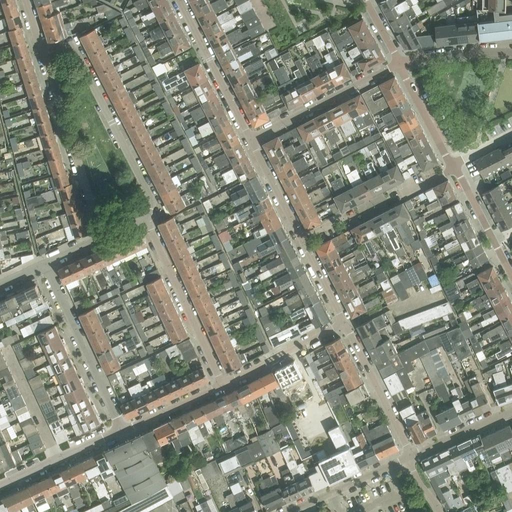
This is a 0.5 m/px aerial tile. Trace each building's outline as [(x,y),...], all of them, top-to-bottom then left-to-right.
[(67,0),(56,0),(52,1),(38,6),(41,18),(55,13),(53,8),(59,6),(68,3),(67,0)] [(151,3),(153,6),(165,0),(147,0),(136,6),(138,10),(151,3)] [(167,0),(165,0),(153,6),(154,10),(142,16),(144,21),(171,7),(167,0)] [(194,8),(209,1),(208,0),(191,0),(190,1),(194,8)] [(218,0),(211,4),(209,1),(194,8),(198,16),(225,2),(224,0),(218,0)] [(249,0),(248,0),(240,5),(236,6),(240,14),(253,7),(249,0)] [(382,0),(379,2),(384,12),(405,0),(382,0)] [(405,0),(384,12),(388,19),(412,6),(414,4),(411,0),(405,0)] [(431,15),(457,0),(442,0),(427,9),(431,15)] [(506,10),(506,0),(482,0),(482,9),(477,8),(477,9),(477,15),(478,15),(481,40),(481,39),(511,35),(511,12),(499,14),(498,10),(506,10)] [(15,1),(4,5),(7,18),(19,14),(15,1)] [(198,16),(202,24),(217,16),(215,13),(228,7),(225,2),(198,16)] [(104,5),(96,7),(98,14),(105,12),(113,9),(104,5)] [(388,19),(397,34),(412,26),(408,20),(417,15),(412,6),(388,19)] [(159,19),(160,22),(175,14),(171,7),(144,21),(146,25),(159,19)] [(240,14),(245,21),(257,15),(253,7),(240,14)] [(113,9),(105,12),(108,20),(120,14),(120,13),(113,9)] [(133,17),(129,9),(125,12),(124,12),(128,19),(133,17)] [(227,11),(217,16),(202,24),(206,31),(234,17),(231,13),(229,14),(227,11)] [(46,29),(64,24),(60,12),(55,13),(41,18),(44,25),(46,29)] [(7,32),(10,31),(11,30),(21,27),(23,27),(19,14),(7,18),(3,19),(7,32)] [(175,14),(160,22),(162,25),(149,31),(152,36),(179,22),(175,14)] [(249,29),(261,23),(257,15),(245,21),(247,26),(249,29)] [(480,40),(481,40),(478,15),(477,15),(467,16),(467,22),(470,41),(480,39),(480,40)] [(122,26),(127,24),(123,17),(118,19),(122,26)] [(236,22),(234,17),(206,31),(210,39),(225,31),(235,27),(233,23),(236,22)] [(336,43),(368,26),(363,19),(349,27),(351,30),(340,35),(338,31),(331,35),(336,43)] [(66,29),(72,27),(70,22),(64,24),(46,29),(47,34),(46,34),(49,42),(57,39),(60,38),(68,36),(66,29)] [(183,30),(179,22),(152,36),(154,40),(167,34),(168,37),(183,30)] [(470,41),(467,22),(457,23),(459,42),(470,41)] [(249,29),(242,33),(214,47),(219,56),(233,48),(233,47),(231,44),(244,37),(250,34),(252,38),(265,31),(261,23),(249,29)] [(417,23),(412,26),(397,34),(404,48),(434,45),(433,35),(417,37),(414,32),(420,28),(417,23)] [(457,23),(446,25),(448,43),(459,42),(457,23)] [(135,34),(140,32),(136,24),(131,27),(135,34)] [(448,43),(446,25),(435,26),(437,45),(448,43)] [(123,29),(127,36),(131,33),(128,26),(123,29)] [(372,34),(368,26),(336,43),(339,48),(340,51),(343,49),(342,46),(355,39),(357,42),(372,34)] [(25,41),(21,27),(11,30),(10,31),(14,43),(14,44),(25,41)] [(95,28),(80,36),(85,45),(103,36),(102,34),(99,36),(95,28)] [(226,35),(225,31),(210,39),(214,47),(242,33),(240,30),(239,28),(226,35)] [(183,30),(168,37),(170,40),(157,46),(160,51),(187,37),(183,30)] [(141,32),(140,32),(135,34),(139,42),(144,40),(145,39),(141,32)] [(326,32),(320,35),(323,41),(331,37),(328,33),(326,32)] [(131,33),(127,36),(121,39),(123,43),(129,40),(130,43),(135,41),(131,33)] [(350,56),(376,42),(372,34),(357,42),(358,45),(348,51),(350,56)] [(320,35),(312,39),(315,44),(317,47),(324,43),(323,41),(320,35)] [(103,36),(85,45),(90,55),(105,47),(102,41),(104,39),(103,36)] [(191,45),(187,37),(160,51),(162,56),(175,49),(176,53),(191,45)] [(312,39),(305,42),(308,48),(315,44),(312,39)] [(139,42),(143,50),(148,47),(144,40),(139,42)] [(14,45),(18,58),(30,54),(25,41),(14,44),(14,45)] [(223,64),(256,47),(254,42),(242,48),(241,45),(234,49),(233,48),(219,56),(223,64)] [(365,57),(380,49),(376,42),(350,56),(347,57),(343,49),(340,51),(348,66),(352,64),(351,62),(364,55),(365,57)] [(137,45),(133,47),(136,54),(141,52),(137,45)] [(223,64),(227,72),(242,64),(240,61),(261,50),(259,46),(256,47),(223,64)] [(105,47),(90,55),(95,64),(112,55),(111,53),(108,54),(106,50),(105,47)] [(152,55),(148,47),(143,50),(147,58),(152,55)] [(274,47),(269,50),(272,57),(278,54),(274,47)] [(380,49),(365,57),(354,63),(357,68),(351,71),(353,76),(359,72),(386,59),(380,49)] [(329,53),(343,80),(351,76),(344,62),(341,63),(334,50),(329,53)] [(292,56),(289,51),(281,55),(284,60),(292,56)] [(144,59),(141,52),(136,54),(140,61),(144,59)] [(327,61),(324,62),(336,84),(343,80),(329,53),(324,55),(327,61)] [(17,72),(22,71),(34,67),(30,54),(18,58),(13,60),(17,72)] [(316,54),(311,56),(328,88),(336,84),(324,62),(321,64),(316,54)] [(112,55),(95,64),(99,73),(114,66),(111,59),(114,58),(112,55)] [(151,65),(156,63),(152,55),(147,58),(151,65)] [(320,92),(328,88),(311,56),(306,58),(315,76),(313,78),(320,92)] [(227,72),(231,80),(264,63),(263,62),(261,58),(256,60),(243,67),(242,64),(227,72)] [(166,72),(157,76),(164,91),(168,89),(177,84),(204,71),(200,62),(169,78),(166,72)] [(146,63),(142,65),(146,73),(150,71),(146,63)] [(161,63),(152,67),(157,76),(166,72),(168,71),(164,63),(161,63)] [(231,80),(235,87),(250,80),(248,76),(261,70),(266,67),(264,63),(231,80)] [(283,65),(278,67),(283,76),(297,104),(305,100),(293,78),(290,80),(287,74),(283,65)] [(114,66),(99,73),(104,82),(122,74),(120,71),(118,72),(114,66)] [(298,69),(312,96),(320,92),(313,78),(310,79),(303,66),(298,69)] [(34,67),(22,71),(26,83),(37,80),(34,67)] [(297,104),(283,76),(278,67),(273,70),(281,84),(278,86),(289,108),(297,104)] [(305,100),(312,96),(298,69),(293,71),(296,76),(293,78),(305,100)] [(150,71),(146,73),(150,80),(154,78),(150,71)] [(208,78),(204,71),(177,84),(179,89),(192,83),(193,86),(208,78)] [(235,87),(239,95),(272,78),(269,73),(251,82),(250,80),(235,87)] [(122,74),(104,82),(109,92),(124,84),(120,77),(123,76),(122,74)] [(395,77),(362,93),(366,101),(373,98),(371,95),(382,89),(384,92),(399,84),(395,77)] [(185,100),(212,86),(208,78),(193,86),(195,89),(182,95),(185,100)] [(272,78),(239,95),(243,103),(258,95),(257,93),(269,87),(268,85),(274,83),(272,78)] [(37,80),(26,83),(30,96),(41,92),(37,80)] [(152,84),(155,91),(160,89),(156,82),(152,84)] [(124,84),(109,92),(114,101),(131,92),(130,90),(128,91),(124,84)] [(373,98),(366,101),(370,109),(403,92),(399,84),(384,92),(385,95),(374,101),(373,98)] [(216,94),(212,86),(185,100),(187,105),(200,98),(201,101),(216,94)] [(164,96),(160,89),(155,91),(159,98),(164,96)] [(258,95),(243,103),(247,111),(280,94),(277,89),(259,98),(258,95)] [(131,92),(114,101),(119,110),(133,103),(138,101),(133,91),(131,92)] [(41,92),(30,96),(34,108),(34,109),(46,106),(45,105),(41,92)] [(407,100),(403,92),(370,109),(372,114),(390,104),(392,108),(407,100)] [(193,116),(220,102),(216,94),(201,101),(203,105),(190,111),(193,116)] [(282,98),(280,94),(247,111),(251,118),(266,111),(264,107),(276,101),(282,98)] [(374,122),(368,109),(360,94),(353,98),(367,126),(374,122)] [(345,102),(352,117),(354,120),(359,129),(362,128),(367,126),(353,98),(345,102)] [(378,125),(411,108),(407,100),(392,108),(393,111),(382,117),(382,118),(376,121),(378,125)] [(161,103),(165,110),(169,108),(166,101),(161,103)] [(224,110),(220,102),(193,116),(195,120),(208,114),(209,117),(224,110)] [(349,118),(352,117),(345,102),(337,106),(351,133),(356,131),(349,118)] [(133,103),(119,110),(123,120),(141,111),(140,109),(137,110),(133,103)] [(38,123),(46,120),(50,119),(46,106),(34,109),(34,110),(38,123)] [(351,133),(337,106),(329,110),(335,120),(337,125),(340,123),(346,136),(351,133)] [(255,126),(266,120),(281,112),(279,108),(279,107),(267,113),(266,111),(251,118),(255,126)] [(173,115),(169,108),(165,110),(169,117),(173,115)] [(387,126),(398,120),(400,123),(415,115),(411,108),(378,125),(380,128),(386,125),(387,126)] [(201,131),(228,117),(224,110),(209,117),(211,120),(198,127),(201,131)] [(337,125),(335,120),(329,110),(322,114),(336,141),(340,139),(334,126),(337,125)] [(123,120),(124,120),(128,129),(143,121),(140,115),(142,113),(141,111),(123,120)] [(336,141),(322,114),(314,118),(321,133),(324,131),(331,144),(336,141)] [(418,122),(417,120),(415,115),(400,123),(401,126),(390,132),(387,134),(385,131),(382,133),(385,139),(418,122)] [(216,129),(217,133),(232,125),(228,117),(201,131),(203,136),(216,129)] [(314,118),(306,122),(320,149),(324,148),(325,147),(318,134),(321,133),(314,118)] [(46,120),(38,123),(42,135),(54,132),(50,120),(50,119),(46,120)] [(171,121),(174,128),(179,126),(175,119),(171,121)] [(143,121),(128,129),(133,138),(150,129),(149,127),(147,128),(143,121)] [(324,157),(320,149),(306,122),(298,126),(306,141),(309,139),(313,146),(310,148),(320,168),(328,164),(324,157)] [(406,135),(408,138),(423,131),(418,122),(385,139),(390,148),(397,144),(395,141),(406,135)] [(236,133),(232,125),(217,133),(219,136),(206,142),(199,146),(201,151),(208,148),(236,133)] [(183,133),(179,126),(174,128),(178,136),(183,133)] [(190,127),(188,128),(184,130),(188,138),(192,136),(194,135),(194,134),(190,127)] [(297,127),(264,144),(268,152),(282,144),(281,142),(294,135),(295,138),(297,137),(301,135),(297,127)] [(150,129),(133,138),(138,147),(153,140),(149,133),(152,132),(150,129)] [(427,138),(423,131),(408,138),(409,142),(399,147),(397,144),(390,148),(394,156),(427,138)] [(58,144),(54,132),(42,135),(37,137),(41,149),(46,148),(58,144)] [(381,135),(380,132),(372,136),(374,140),(380,137),(381,135)] [(225,148),(240,141),(236,133),(208,148),(210,152),(211,152),(224,145),(225,148)] [(364,139),(366,144),(374,140),(372,136),(371,134),(363,138),(364,139)] [(194,135),(192,136),(188,138),(192,146),(198,143),(194,135)] [(307,147),(301,135),(297,137),(301,144),(294,147),(272,159),(275,167),(290,159),(288,156),(307,147)] [(180,140),(184,147),(188,145),(185,138),(180,140)] [(431,146),(427,138),(394,156),(395,159),(402,156),(402,157),(414,151),(416,154),(431,146)] [(356,143),(359,148),(366,144),(364,139),(356,143)] [(153,140),(138,147),(142,157),(160,148),(159,146),(156,147),(153,140)] [(244,149),(240,141),(225,148),(227,152),(214,158),(217,163),(244,149)] [(511,142),(511,141),(502,146),(511,163),(511,162),(511,142)] [(375,142),(367,146),(370,150),(377,146),(377,145),(375,142)] [(268,152),(272,159),(294,147),(292,143),(284,147),(282,144),(268,152)] [(46,148),(50,160),(62,157),(58,144),(46,148)] [(192,152),(188,145),(184,147),(188,154),(192,152)] [(347,145),(340,149),(340,151),(343,156),(351,152),(347,145)] [(372,154),(370,150),(367,146),(360,150),(363,155),(364,158),(372,154)] [(397,163),(402,171),(407,168),(409,168),(407,165),(419,159),(420,162),(435,154),(431,146),(416,154),(397,163)] [(498,149),(493,151),(502,167),(511,163),(502,146),(498,149)] [(160,148),(142,157),(147,166),(162,158),(159,152),(161,151),(160,148)] [(248,156),(244,149),(217,163),(219,167),(232,161),(233,164),(248,156)] [(360,150),(352,154),(355,159),(363,155),(360,150)] [(380,152),(382,155),(396,183),(404,180),(396,165),(393,166),(387,153),(385,150),(380,152)] [(333,155),(335,160),(343,156),(340,151),(333,155)] [(493,151),(484,156),(493,172),(502,167),(493,151)] [(347,163),(355,159),(352,154),(344,158),(346,161),(347,163)] [(412,166),(416,173),(420,171),(426,168),(431,166),(439,162),(435,154),(420,162),(412,166)] [(381,173),(389,187),(396,183),(382,155),(377,158),(384,171),(381,173)] [(190,158),(194,166),(198,163),(194,156),(190,158)] [(252,164),(248,156),(233,164),(235,167),(222,173),(225,178),(252,164)] [(290,159),(275,167),(279,175),(306,161),(304,156),(292,162),(290,159)] [(493,172),(484,156),(475,160),(483,176),(483,177),(493,172)] [(66,171),(62,157),(50,160),(46,162),(50,174),(54,173),(54,174),(66,171)] [(162,158),(147,166),(152,175),(169,166),(168,164),(166,166),(162,158)] [(306,161),(279,175),(283,182),(298,175),(296,172),(308,166),(309,165),(306,161)] [(381,191),(389,187),(381,173),(378,174),(371,161),(367,163),(381,191)] [(336,162),(329,166),(332,171),(339,167),(336,162)] [(202,170),(198,163),(194,166),(197,173),(202,170)] [(366,180),(373,195),(381,191),(367,163),(362,166),(369,179),(366,180)] [(252,164),(225,178),(218,181),(221,186),(227,183),(240,176),(241,179),(242,180),(243,180),(244,181),(257,174),(256,172),(252,164)] [(169,166),(152,175),(157,185),(172,177),(168,170),(171,169),(169,166)] [(332,172),(332,171),(329,166),(323,169),(322,172),(324,176),(332,172)] [(411,176),(407,168),(402,171),(405,179),(411,176)] [(365,199),(373,195),(366,180),(363,182),(356,169),(351,171),(365,199)] [(300,178),(298,175),(283,182),(287,190),(314,176),(320,173),(319,170),(313,174),(312,172),(300,178)] [(70,184),(66,171),(54,174),(55,175),(58,188),(70,184)] [(350,188),(358,203),(365,199),(351,171),(346,174),(353,187),(350,188)] [(320,173),(314,176),(287,190),(291,198),(306,190),(304,187),(323,178),(320,173)] [(262,185),(257,174),(244,181),(246,186),(231,194),(234,200),(262,185)] [(199,177),(203,184),(208,182),(204,175),(199,177)] [(172,177),(157,185),(161,194),(179,185),(178,182),(175,184),(172,177)] [(340,177),(336,179),(350,207),(358,203),(350,188),(347,190),(340,177)] [(334,196),(342,211),(350,207),(336,179),(331,181),(338,195),(334,196)] [(448,180),(425,191),(430,200),(438,196),(452,188),(450,183),(448,180)] [(208,182),(203,184),(208,194),(213,192),(208,182)] [(70,184),(58,188),(54,189),(57,202),(64,200),(76,196),(72,183),(70,184)] [(179,185),(161,194),(166,203),(181,195),(178,189),(180,187),(179,185)] [(262,185),(234,200),(236,205),(252,197),(255,202),(268,195),(262,185)] [(306,190),(291,198),(295,205),(322,191),(323,191),(328,188),(327,185),(320,188),(319,187),(307,193),(306,190)] [(482,193),(487,203),(503,194),(499,185),(482,193)] [(457,197),(452,188),(438,196),(439,199),(426,205),(429,211),(445,203),(457,197)] [(322,191),(295,205),(299,213),(314,205),(312,202),(325,196),(323,191),(322,191)] [(185,193),(181,195),(166,203),(171,213),(190,203),(185,193)] [(503,194),(487,203),(492,212),(508,203),(503,194)] [(35,195),(30,196),(25,198),(27,207),(37,204),(35,195)] [(255,202),(237,211),(242,222),(248,219),(273,206),(268,195),(255,202)] [(64,200),(68,212),(80,209),(76,196),(64,200)] [(214,210),(209,199),(203,202),(208,213),(214,210)] [(409,211),(413,208),(414,208),(410,199),(404,202),(409,211)] [(329,205),(327,202),(315,208),(314,205),(299,213),(303,221),(330,207),(329,205)] [(414,221),(419,231),(425,228),(449,216),(463,209),(459,202),(446,209),(447,211),(433,218),(426,221),(423,216),(414,221)] [(410,217),(402,203),(393,208),(411,242),(415,240),(411,233),(412,232),(406,219),(410,217)] [(492,212),(496,221),(511,213),(511,210),(508,203),(492,212)] [(332,212),(334,215),(340,212),(336,204),(330,207),(303,221),(307,229),(322,221),(321,218),(332,212)] [(242,222),(234,226),(235,229),(243,224),(245,227),(262,219),(263,221),(277,214),(273,206),(248,219),(242,222)] [(21,207),(14,209),(17,220),(24,219),(21,207)] [(411,242),(393,208),(385,212),(392,226),(395,225),(405,245),(411,242)] [(413,208),(409,211),(413,219),(418,217),(413,208)] [(63,228),(72,225),(84,221),(80,209),(68,212),(59,215),(63,228)] [(467,217),(463,209),(449,216),(452,220),(439,226),(442,232),(454,226),(453,225),(458,222),(457,222),(467,217)] [(28,211),(32,224),(37,223),(33,210),(28,211)] [(397,236),(392,226),(385,212),(378,215),(395,249),(400,247),(396,241),(395,237),(397,236)] [(511,213),(496,221),(501,230),(511,224),(511,213)] [(213,215),(210,217),(213,223),(214,223),(219,220),(216,214),(213,215)] [(282,224),(277,214),(263,221),(266,227),(255,232),(253,233),(255,238),(259,236),(269,231),(282,224)] [(205,215),(196,219),(200,226),(209,222),(205,215)] [(395,249),(378,215),(370,219),(377,234),(380,232),(387,245),(390,252),(395,249)] [(158,223),(163,232),(180,225),(179,223),(177,224),(173,216),(158,223)] [(454,235),(457,233),(472,226),(467,217),(457,222),(458,222),(453,225),(454,226),(442,232),(444,236),(453,231),(454,235)] [(219,220),(214,223),(218,230),(227,225),(223,218),(219,220)] [(377,234),(370,219),(362,223),(376,251),(381,248),(374,235),(377,234)] [(84,221),(72,225),(76,237),(88,234),(84,221)] [(212,229),(209,222),(200,226),(203,234),(212,229)] [(376,251),(362,223),(352,229),(359,243),(364,241),(371,254),(376,251)] [(289,236),(282,224),(269,231),(272,238),(257,245),(260,251),(289,236)] [(181,228),(180,225),(163,232),(167,242),(182,235),(179,229),(181,228)] [(459,238),(446,244),(448,249),(476,235),(472,226),(457,233),(459,238)] [(425,228),(419,231),(421,239),(425,237),(427,236),(425,228)] [(229,229),(220,233),(224,242),(233,238),(229,229)] [(28,230),(16,233),(17,239),(29,236),(28,230)] [(140,231),(129,237),(135,251),(147,246),(140,231)] [(214,234),(203,239),(207,246),(213,243),(217,241),(214,234)] [(167,242),(171,251),(188,243),(187,241),(185,242),(182,235),(167,242)] [(464,246),(466,250),(480,243),(476,235),(448,249),(450,253),(464,246)] [(278,248),(279,251),(293,244),(289,236),(260,251),(262,254),(263,256),(278,248)] [(316,247),(320,255),(348,241),(346,236),(333,242),(331,239),(328,241),(323,243),(316,247)] [(138,256),(135,251),(129,237),(117,242),(126,261),(138,256)] [(421,239),(419,240),(420,242),(422,245),(424,250),(430,247),(425,237),(421,239)] [(320,255),(324,262),(339,254),(338,251),(350,245),(356,242),(354,238),(348,241),(320,255)] [(229,240),(223,243),(227,253),(233,249),(229,240)] [(117,242),(105,248),(112,262),(114,267),(126,261),(117,242)] [(171,251),(176,260),(191,253),(188,247),(190,246),(188,243),(171,251)] [(455,265),(457,264),(484,251),(480,243),(466,250),(467,253),(453,261),(454,263),(455,265)] [(298,254),(293,244),(279,251),(281,256),(266,263),(269,269),(298,254)] [(0,247),(0,259),(11,258),(10,253),(4,254),(2,247),(0,247)] [(430,247),(424,250),(428,259),(430,258),(436,255),(434,251),(432,252),(430,247)] [(112,262),(105,248),(94,253),(100,267),(112,262)] [(255,253),(252,248),(246,251),(249,256),(255,253)] [(324,262),(328,270),(362,252),(359,248),(354,251),(341,257),(339,254),(324,262)] [(457,264),(455,265),(454,266),(456,270),(472,262),(474,267),(488,259),(484,251),(457,264)] [(328,270),(332,277),(353,267),(351,264),(358,260),(364,257),(362,252),(328,270)] [(100,267),(94,253),(82,258),(88,272),(100,267)] [(176,260),(180,270),(197,262),(196,260),(194,260),(191,253),(176,260)] [(298,254),(269,269),(258,275),(261,280),(287,267),(288,269),(302,262),(298,254)] [(436,255),(430,258),(434,266),(439,263),(437,260),(438,259),(436,255)] [(143,257),(140,259),(140,260),(145,270),(149,268),(145,260),(144,260),(143,257)] [(12,262),(11,258),(0,259),(0,272),(2,272),(1,267),(6,266),(6,264),(12,262)] [(82,258),(70,264),(77,278),(88,272),(82,258)] [(239,261),(233,264),(238,274),(243,271),(244,271),(239,261)] [(180,270),(184,279),(199,272),(196,266),(198,265),(197,262),(180,270)] [(290,273),(273,281),(276,286),(278,286),(306,271),(302,262),(288,269),(290,273)] [(443,271),(439,263),(434,266),(437,274),(443,271)] [(70,264),(59,269),(59,271),(65,283),(68,289),(80,284),(77,278),(70,264)] [(347,270),(332,277),(336,285),(364,270),(362,266),(361,266),(354,269),(353,267),(347,270)] [(375,275),(383,271),(386,269),(384,266),(373,271),(375,275)] [(413,285),(420,281),(413,266),(405,270),(406,271),(408,275),(413,285)] [(467,284),(469,288),(497,274),(493,266),(478,274),(479,277),(467,284)] [(423,267),(415,271),(420,281),(428,277),(429,277),(423,267)] [(149,278),(160,273),(158,269),(147,274),(149,278)] [(364,270),(336,285),(340,293),(355,285),(353,282),(366,276),(369,274),(367,269),(364,270)] [(242,283),(247,280),(243,271),(238,274),(237,274),(242,283)] [(297,287),(298,289),(312,282),(306,271),(278,286),(280,291),(287,287),(289,291),(297,287)] [(383,271),(375,275),(379,282),(387,278),(383,271)] [(449,283),(443,271),(437,274),(443,286),(449,283)] [(184,279),(189,288),(206,280),(204,278),(202,279),(199,272),(184,279)] [(149,279),(149,278),(147,274),(138,278),(140,283),(149,279)] [(440,284),(435,274),(429,277),(428,277),(432,287),(440,284)] [(501,282),(497,274),(469,288),(472,293),(484,286),(486,289),(501,282)] [(408,275),(401,278),(401,280),(406,288),(413,285),(408,275)] [(149,294),(166,286),(161,276),(146,283),(149,289),(147,290),(149,294)] [(238,285),(235,278),(230,280),(224,283),(226,288),(233,285),(234,287),(238,285)] [(387,278),(379,282),(383,290),(391,286),(388,279),(387,278)] [(189,288),(193,298),(208,291),(205,284),(207,283),(206,280),(189,288)] [(247,280),(242,283),(246,291),(252,287),(249,280),(247,280)] [(340,293),(344,300),(375,284),(373,280),(356,288),(355,285),(340,293)] [(401,280),(393,284),(397,292),(401,298),(402,300),(410,296),(409,294),(406,288),(401,280)] [(316,290),(312,282),(298,289),(300,292),(285,300),(287,305),(316,290)] [(461,293),(456,282),(444,288),(449,299),(455,296),(461,293)] [(505,289),(501,282),(486,289),(488,292),(469,302),(471,307),(475,305),(505,289)] [(344,300),(348,308),(363,301),(361,298),(374,291),(378,289),(375,284),(344,300)] [(442,288),(440,284),(432,287),(430,288),(432,293),(442,288)] [(32,286),(26,289),(34,306),(37,314),(50,308),(44,297),(42,298),(37,286),(36,285),(32,286)] [(166,286),(149,294),(145,296),(150,306),(155,303),(170,296),(166,286)] [(383,290),(381,291),(388,305),(398,300),(397,298),(391,286),(383,290)] [(126,293),(121,295),(126,305),(130,303),(128,298),(140,292),(138,287),(126,293)] [(250,300),(257,296),(252,287),(246,291),(250,300)] [(26,289),(16,294),(24,311),(34,306),(26,289)] [(505,289),(475,305),(477,310),(485,306),(486,309),(494,305),(509,297),(505,289)] [(305,302),(307,306),(321,299),(316,290),(287,305),(290,310),(305,302)] [(193,298),(197,307),(214,299),(213,297),(211,298),(208,291),(193,298)] [(24,311),(16,294),(6,298),(14,315),(24,311)] [(456,295),(449,299),(451,304),(458,300),(456,295)] [(155,315),(175,306),(170,296),(155,303),(150,306),(154,315),(155,315)] [(258,296),(257,296),(250,300),(255,309),(262,305),(258,296)] [(364,303),(363,301),(348,308),(352,316),(380,302),(377,297),(364,303)] [(511,305),(511,303),(509,297),(494,305),(495,308),(483,314),(485,319),(511,305)] [(6,298),(0,301),(0,310),(5,320),(14,315),(6,298)] [(214,299),(197,307),(202,316),(216,309),(213,302),(215,301),(214,299)] [(311,315),(311,316),(326,309),(325,308),(321,299),(307,306),(292,314),(295,320),(297,319),(309,313),(311,315)] [(448,302),(443,304),(446,314),(447,314),(452,311),(451,307),(448,302)] [(446,314),(443,304),(437,306),(441,316),(446,314)] [(511,305),(485,319),(481,321),(483,326),(500,317),(502,320),(511,315),(511,305)] [(179,316),(175,306),(155,315),(160,324),(164,322),(164,323),(179,316)] [(259,309),(262,316),(269,313),(265,306),(259,309)] [(441,316),(437,306),(432,308),(435,318),(441,316)] [(79,314),(84,324),(100,317),(98,312),(96,313),(94,308),(79,314)] [(426,310),(430,320),(435,318),(432,308),(426,310)] [(220,316),(216,309),(202,316),(206,325),(223,318),(222,315),(220,316)] [(326,310),(326,309),(311,316),(312,317),(314,322),(302,328),(300,329),(299,327),(297,323),(275,333),(269,336),(274,348),(331,319),(326,310)] [(391,323),(395,321),(390,310),(385,312),(391,323)] [(430,320),(426,310),(421,312),(425,323),(430,320)] [(450,321),(456,319),(452,311),(447,314),(450,321)] [(458,313),(462,321),(466,319),(462,311),(458,313)] [(135,312),(130,314),(135,324),(139,322),(135,312)] [(415,314),(419,325),(425,323),(421,312),(415,314)] [(100,317),(84,324),(89,334),(103,327),(112,323),(107,313),(100,317)] [(272,320),(269,313),(262,316),(260,317),(264,325),(270,323),(270,322),(272,320)] [(415,314),(410,316),(414,327),(419,325),(415,314)] [(40,319),(44,327),(54,323),(51,316),(50,315),(40,319)] [(357,326),(361,334),(363,337),(384,326),(379,315),(357,326)] [(511,324),(511,315),(502,320),(503,323),(491,330),(486,332),(489,337),(490,336),(511,324)] [(184,325),(179,316),(164,323),(167,328),(165,329),(167,333),(184,325)] [(410,316),(404,318),(408,329),(414,327),(410,316)] [(206,325),(210,335),(225,328),(222,321),(224,320),(223,318),(206,325)] [(408,329),(404,318),(398,320),(399,321),(403,329),(404,331),(408,329)] [(40,319),(30,324),(34,332),(44,327),(40,319)] [(459,326),(458,323),(456,319),(450,321),(454,328),(459,326)] [(458,323),(459,326),(462,331),(470,327),(466,319),(462,321),(458,323)] [(396,322),(395,321),(391,323),(396,333),(403,329),(399,321),(396,322)] [(139,322),(135,324),(140,334),(144,332),(139,322)] [(275,333),(270,323),(264,325),(269,336),(275,333)] [(426,331),(422,332),(424,336),(447,327),(447,326),(445,323),(426,331)] [(25,327),(29,334),(34,332),(30,324),(25,326),(25,327)] [(511,324),(490,336),(492,341),(501,337),(502,339),(510,336),(511,334),(511,324)] [(184,325),(167,333),(169,338),(172,337),(174,342),(188,335),(184,325)] [(38,334),(43,344),(60,336),(55,326),(38,334)] [(384,326),(363,337),(368,348),(389,337),(384,326)] [(472,353),(465,339),(462,331),(459,326),(454,328),(447,331),(456,350),(460,359),(472,353)] [(89,334),(93,344),(109,336),(107,332),(105,333),(103,327),(89,334)] [(470,327),(462,331),(465,339),(468,338),(473,335),(470,327)] [(210,335),(214,344),(231,336),(230,334),(228,335),(225,328),(210,335)] [(447,331),(438,334),(443,345),(447,354),(456,350),(447,331)] [(438,334),(432,337),(437,348),(443,345),(438,334)] [(511,344),(511,334),(510,336),(511,339),(499,345),(501,350),(511,344)] [(137,335),(132,337),(137,347),(141,345),(137,335)] [(474,335),(473,335),(468,338),(471,346),(478,343),(474,335)] [(12,336),(2,340),(4,345),(9,343),(11,343),(14,341),(12,336)] [(43,344),(47,353),(64,345),(66,344),(63,338),(61,339),(60,336),(43,344)] [(109,336),(93,344),(98,353),(112,347),(109,341),(111,340),(109,336)] [(214,344),(219,353),(234,346),(231,340),(233,339),(231,336),(214,344)] [(316,354),(319,358),(344,345),(340,337),(326,344),(328,348),(316,354)] [(389,337),(368,348),(372,356),(393,345),(389,337)] [(430,351),(437,348),(432,337),(425,339),(430,351)] [(178,344),(184,358),(186,361),(198,356),(190,338),(178,344)] [(420,355),(430,351),(425,339),(424,338),(405,348),(411,360),(420,355)] [(26,346),(23,340),(12,345),(15,351),(26,346)] [(475,354),(481,350),(482,350),(478,342),(478,343),(471,346),(475,354)] [(98,353),(102,363),(119,356),(123,353),(118,344),(112,347),(98,353)] [(184,358),(178,344),(166,349),(168,354),(172,362),(173,361),(174,358),(178,357),(183,359),(184,358)] [(511,344),(501,350),(494,353),(497,359),(504,355),(503,355),(511,350),(511,344)] [(69,355),(64,345),(47,353),(52,363),(69,355)] [(349,353),(344,345),(319,358),(321,363),(333,357),(335,361),(349,354),(349,353)] [(393,345),(372,356),(376,363),(389,357),(397,353),(397,352),(393,345)] [(234,346),(219,353),(223,363),(241,355),(239,352),(237,353),(234,346)] [(397,353),(407,373),(415,369),(411,360),(405,348),(397,352),(397,353)] [(481,350),(475,354),(479,361),(483,359),(485,358),(481,350)] [(433,356),(430,351),(420,355),(423,361),(433,356)] [(241,355),(223,363),(227,372),(248,362),(244,353),(241,355)] [(309,353),(305,355),(309,362),(309,363),(313,361),(309,353)] [(397,353),(389,357),(393,364),(396,372),(401,380),(405,388),(404,388),(405,389),(413,384),(407,373),(397,353)] [(326,371),(328,376),(353,363),(349,355),(349,354),(335,361),(335,362),(337,366),(326,371)] [(19,360),(22,365),(33,360),(30,355),(19,360)] [(73,365),(69,355),(52,363),(56,373),(73,365)] [(305,355),(300,357),(303,364),(309,362),(305,355)] [(119,356),(102,363),(107,373),(121,366),(119,361),(121,360),(119,356)] [(423,361),(425,366),(435,361),(433,356),(423,361)] [(393,364),(389,357),(376,363),(380,371),(393,364)] [(483,359),(479,361),(482,370),(487,367),(483,359)] [(33,360),(22,365),(24,370),(26,375),(34,371),(32,367),(35,365),(33,360)] [(294,360),(285,365),(293,381),(303,376),(296,364),(294,360)] [(313,361),(309,363),(314,372),(318,370),(313,361)] [(437,366),(435,361),(425,366),(427,371),(437,366)] [(11,373),(6,362),(0,364),(0,377),(4,376),(11,373)] [(323,379),(318,381),(320,386),(330,381),(342,375),(344,378),(358,371),(353,363),(328,376),(323,379)] [(495,365),(495,367),(502,387),(504,386),(509,401),(511,399),(511,383),(507,385),(500,365),(499,363),(495,365)] [(197,369),(191,372),(198,386),(209,380),(202,364),(196,367),(197,369)] [(384,378),(396,372),(393,364),(380,371),(384,378)] [(78,375),(73,365),(56,373),(61,383),(78,375)] [(132,365),(120,371),(122,375),(134,370),(132,365)] [(285,365),(275,370),(275,371),(283,386),(293,381),(285,365)] [(437,366),(427,371),(429,376),(439,371),(437,366)] [(495,367),(486,372),(488,377),(493,375),(497,388),(494,389),(499,404),(509,401),(504,386),(502,387),(495,367)] [(186,391),(198,386),(191,372),(190,370),(184,373),(185,375),(180,378),(186,391)] [(34,371),(26,375),(29,379),(28,380),(31,385),(42,380),(39,374),(36,376),(34,371)] [(119,371),(108,376),(110,381),(117,377),(120,384),(124,382),(119,371)] [(273,371),(262,377),(268,389),(270,388),(273,386),(279,396),(284,393),(273,371)] [(335,389),(325,394),(327,399),(337,394),(338,394),(363,381),(358,373),(358,372),(358,371),(344,378),(344,379),(344,380),(346,384),(335,389)] [(384,378),(388,386),(401,380),(396,372),(384,378)] [(3,384),(5,389),(16,384),(11,373),(4,376),(7,383),(3,384)] [(61,383),(65,393),(82,385),(82,384),(84,383),(81,377),(79,378),(78,375),(61,383)] [(174,380),(168,383),(174,397),(186,391),(180,378),(178,375),(173,378),(174,380)] [(469,378),(469,379),(470,381),(484,410),(491,407),(479,381),(476,375),(474,376),(469,378)] [(444,381),(442,376),(432,381),(434,386),(444,381)] [(256,395),(268,389),(262,377),(251,383),(256,395)] [(470,399),(477,413),(484,410),(470,381),(469,379),(467,380),(465,381),(470,393),(467,394),(469,399),(470,399)] [(42,380),(31,385),(35,394),(46,390),(42,380)] [(139,380),(127,386),(132,397),(133,399),(139,413),(151,407),(145,394),(139,380)] [(388,386),(392,395),(404,388),(405,388),(401,380),(388,386)] [(163,402),(174,397),(168,383),(167,381),(161,383),(162,386),(156,388),(163,402)] [(442,395),(449,392),(444,381),(434,386),(434,387),(439,397),(442,395)] [(251,383),(237,389),(243,402),(250,417),(252,422),(257,420),(255,415),(252,407),(252,405),(249,399),(256,395),(251,383)] [(364,383),(345,392),(349,400),(351,404),(370,395),(364,383)] [(16,384),(5,389),(10,400),(21,395),(16,384)] [(65,393),(52,399),(55,404),(60,402),(63,401),(64,405),(65,405),(87,394),(82,385),(65,393)] [(151,391),(145,394),(151,407),(163,402),(156,388),(155,386),(150,389),(151,391)] [(469,417),(477,413),(470,399),(469,399),(467,394),(464,396),(459,386),(455,388),(466,410),(469,417)] [(455,388),(451,390),(454,396),(452,398),(455,406),(462,420),(469,417),(466,410),(455,388)] [(237,389),(226,395),(232,407),(237,405),(241,413),(242,413),(245,419),(250,417),(243,402),(237,389)] [(35,394),(40,404),(51,399),(46,390),(35,394)] [(345,392),(339,396),(342,401),(343,403),(349,400),(345,392)] [(91,404),(87,394),(65,405),(70,414),(91,404)] [(337,394),(327,399),(331,407),(342,401),(339,396),(338,394),(337,394)] [(10,400),(15,411),(26,405),(21,395),(10,400)] [(226,395),(215,400),(221,412),(223,418),(225,422),(236,417),(232,407),(226,395)] [(128,402),(121,405),(128,418),(139,413),(133,399),(132,397),(127,399),(128,402)] [(40,404),(44,414),(55,409),(51,399),(40,404)] [(221,412),(215,400),(203,405),(209,418),(210,417),(214,426),(218,424),(220,428),(227,425),(223,418),(221,412)] [(73,425),(79,422),(96,414),(94,411),(96,410),(94,404),(92,405),(91,404),(70,414),(69,415),(73,425)] [(416,442),(429,436),(425,427),(418,413),(417,414),(411,404),(400,410),(416,442)] [(20,421),(31,416),(26,405),(15,411),(20,421)] [(208,418),(209,418),(203,405),(191,411),(203,435),(203,436),(209,434),(203,421),(208,418)] [(444,429),(462,420),(455,406),(449,409),(437,414),(444,429)] [(60,419),(55,409),(44,414),(49,424),(60,419)] [(276,409),(265,414),(270,424),(273,424),(281,420),(276,409)] [(426,409),(418,413),(425,427),(429,436),(437,432),(430,415),(426,409)] [(191,411),(180,416),(189,436),(192,440),(203,435),(191,411)] [(73,425),(78,435),(101,424),(100,423),(102,422),(99,417),(98,417),(96,414),(79,422),(73,425)] [(20,421),(25,432),(36,427),(31,416),(20,421)] [(180,416),(169,421),(178,441),(189,436),(180,416)] [(60,419),(49,424),(51,429),(62,424),(60,419)] [(183,450),(178,440),(169,421),(152,429),(159,444),(165,442),(170,439),(176,453),(183,450)] [(285,421),(271,428),(274,434),(288,428),(287,425),(285,421)] [(400,449),(398,446),(386,422),(375,427),(377,431),(376,432),(380,440),(386,438),(387,440),(382,442),(387,455),(400,449)] [(324,449),(316,452),(330,482),(361,467),(354,452),(350,446),(339,424),(329,429),(339,451),(327,456),(324,449)] [(387,455),(382,442),(387,440),(386,438),(380,440),(376,432),(377,431),(375,427),(369,430),(366,424),(362,426),(369,441),(371,440),(372,444),(380,458),(387,455)] [(2,430),(0,430),(0,443),(7,441),(17,436),(12,425),(2,430)] [(508,446),(511,444),(511,428),(510,425),(500,429),(508,446)] [(28,438),(38,432),(36,427),(25,432),(28,438)] [(274,453),(281,449),(274,434),(271,428),(264,432),(274,453)] [(53,434),(58,444),(69,439),(64,429),(53,434)] [(152,429),(140,434),(155,463),(166,458),(159,444),(152,429)] [(500,429),(491,433),(499,451),(508,446),(500,429)] [(266,456),(274,453),(264,432),(257,435),(258,439),(266,456)] [(362,432),(357,435),(370,463),(380,458),(372,444),(368,446),(362,432)] [(501,456),(499,451),(491,433),(481,438),(491,460),(501,456)] [(140,434),(103,451),(110,466),(114,472),(125,494),(128,500),(130,503),(166,484),(155,463),(140,434)] [(480,434),(471,438),(478,453),(482,452),(487,463),(488,465),(493,463),(491,460),(481,438),(480,434)] [(245,435),(233,440),(237,447),(248,441),(245,435)] [(361,467),(370,463),(357,435),(352,437),(358,450),(354,452),(361,467)] [(471,438),(458,444),(465,459),(469,468),(471,473),(476,471),(470,457),(478,453),(471,438)] [(253,442),(249,443),(246,445),(253,462),(266,456),(258,439),(253,442)] [(0,443),(0,457),(12,452),(7,441),(0,443)] [(33,449),(35,454),(46,449),(44,444),(33,449)] [(287,444),(280,447),(281,449),(289,467),(290,467),(292,472),(302,494),(316,488),(309,474),(308,471),(304,473),(300,463),(297,464),(287,444)] [(469,468),(465,459),(458,444),(449,448),(460,471),(460,472),(469,468)] [(243,467),(253,462),(246,445),(235,450),(243,467)] [(449,448),(441,452),(452,475),(454,480),(458,478),(455,473),(460,471),(449,448)] [(12,452),(0,457),(0,466),(1,470),(22,460),(17,449),(12,452)] [(210,450),(204,453),(207,460),(213,457),(210,450)] [(218,458),(224,472),(225,475),(243,467),(235,450),(218,458)] [(114,472),(110,466),(103,451),(102,452),(92,456),(102,478),(114,472)] [(317,470),(309,474),(316,488),(330,482),(316,452),(315,452),(311,455),(312,457),(318,470),(317,470)] [(445,478),(452,475),(441,452),(440,452),(421,461),(434,487),(439,485),(447,481),(445,478)] [(92,456),(81,462),(88,476),(89,480),(93,478),(95,481),(102,478),(92,456)] [(206,480),(224,472),(218,458),(199,467),(202,472),(206,480)] [(77,481),(88,476),(81,462),(70,466),(77,481)] [(495,470),(497,474),(510,469),(508,464),(495,470)] [(70,466),(59,471),(66,486),(77,481),(70,466)] [(192,470),(190,471),(193,477),(197,474),(202,472),(199,467),(192,470)] [(289,467),(281,471),(286,481),(285,481),(287,486),(281,489),(287,501),(295,498),(302,494),(292,472),(290,467),(289,467)] [(511,472),(510,469),(497,474),(499,479),(511,473),(511,472)] [(495,470),(491,472),(495,481),(500,479),(499,479),(497,474),(495,470)] [(69,492),(66,486),(59,471),(49,476),(55,491),(58,497),(69,492)] [(189,471),(186,473),(193,488),(197,487),(189,471)] [(202,472),(197,474),(205,490),(209,488),(206,480),(202,472)] [(500,479),(502,484),(511,479),(511,473),(499,479),(500,479)] [(37,482),(47,502),(47,503),(54,500),(51,493),(55,491),(49,476),(48,477),(45,478),(37,482)] [(270,476),(264,479),(273,497),(271,497),(272,499),(272,500),(275,507),(285,502),(287,501),(281,489),(277,479),(273,481),(270,476)] [(269,489),(264,479),(260,481),(266,494),(261,496),(268,510),(275,507),(272,500),(272,499),(271,497),(273,497),(269,489)] [(502,485),(502,484),(500,479),(495,481),(492,483),(495,489),(502,485)] [(511,479),(502,484),(502,485),(504,488),(511,484),(511,479)] [(239,481),(230,485),(234,493),(242,489),(239,481)] [(36,507),(47,502),(37,482),(31,484),(26,487),(33,501),(34,501),(36,507)] [(26,487),(13,493),(20,507),(26,504),(29,511),(34,509),(31,502),(33,501),(26,487)] [(234,493),(239,506),(242,511),(258,511),(252,500),(248,502),(242,489),(234,493)] [(443,493),(439,496),(447,511),(449,511),(465,504),(466,504),(463,498),(460,492),(457,493),(458,496),(454,498),(450,490),(443,493)] [(508,497),(506,493),(505,492),(498,496),(501,502),(503,501),(508,498),(508,497)] [(17,511),(16,509),(20,507),(13,493),(2,498),(8,511),(17,511)] [(232,509),(226,511),(242,511),(239,506),(238,506),(232,493),(226,495),(232,509)] [(115,506),(128,500),(125,494),(112,501),(114,504),(115,506)] [(463,498),(466,504),(473,500),(471,497),(470,494),(463,498)] [(8,511),(2,498),(0,498),(0,511),(8,511)] [(503,501),(507,510),(511,507),(509,502),(508,498),(503,501)] [(100,504),(103,510),(111,506),(109,500),(100,504)] [(109,511),(113,511),(130,503),(128,500),(115,506),(108,509),(109,511)] [(207,500),(199,504),(202,511),(211,511),(210,509),(207,500)]
